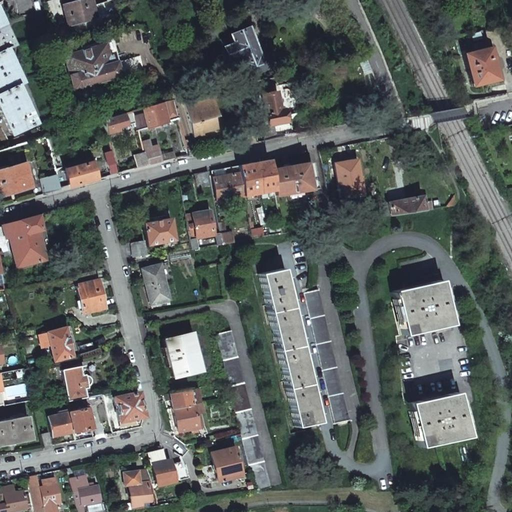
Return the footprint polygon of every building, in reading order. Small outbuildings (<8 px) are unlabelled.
[(63,8),(68,25),(95,17),(90,0),(80,0),(81,2),(63,8)] [(0,50),(4,49),(12,45),(0,20),(0,50)] [(221,47),(231,70),(241,66),(245,76),(263,68),(264,64),(262,59),(258,57),(257,58),(245,28),(229,35),(219,39),(222,47),(221,47)] [(473,44),(482,42),(480,30),(465,33),(470,52),(474,51),(473,44)] [(469,86),(495,80),(493,71),(495,67),(493,59),(489,57),(487,48),(485,48),(484,41),(482,42),(473,44),(474,51),(470,52),(461,54),(469,86)] [(62,56),(72,90),(119,76),(115,62),(110,64),(103,44),(62,56)] [(0,91),(16,85),(21,82),(4,49),(0,50),(0,91)] [(0,112),(12,135),(36,124),(16,85),(0,91),(0,112)] [(254,96),(260,127),(266,125),(284,122),(281,109),(278,110),(274,92),(254,96)] [(183,102),(193,139),(203,136),(202,133),(216,129),(213,117),(216,116),(210,95),(183,102)] [(133,123),(135,130),(137,130),(176,118),(171,100),(129,112),(131,115),(133,123)] [(102,120),(106,134),(116,130),(116,128),(133,123),(131,115),(129,112),(102,120)] [(143,153),(146,165),(161,161),(157,145),(150,147),(148,140),(140,142),(143,153)] [(103,153),(107,166),(114,163),(111,151),(103,153)] [(133,156),(136,168),(146,165),(143,153),(133,156)] [(333,163),(339,198),(361,194),(355,159),(333,163)] [(237,166),(242,196),(272,190),(269,170),(267,160),(237,166)] [(64,170),(69,187),(96,179),(91,162),(64,170)] [(272,190),(274,196),(314,188),(309,162),(269,170),(272,190)] [(0,169),(0,195),(30,187),(23,163),(0,169)] [(107,166),(109,175),(117,173),(114,163),(107,166)] [(210,171),(216,201),(242,196),(237,166),(210,171)] [(193,174),(196,189),(210,186),(207,171),(193,174)] [(38,179),(43,194),(60,189),(55,174),(38,179)] [(390,216),(427,210),(425,202),(421,202),(420,196),(387,203),(390,216)] [(376,205),(378,218),(390,216),(387,203),(379,204),(376,205)] [(185,215),(192,250),(197,249),(196,238),(212,235),(208,214),(200,216),(200,212),(185,215)] [(8,237),(17,267),(44,260),(36,230),(40,230),(36,216),(1,224),(5,238),(8,237)] [(142,223),(146,246),(173,241),(169,218),(142,223)] [(219,234),(221,244),(231,242),(229,233),(219,234)] [(129,243),(132,257),(145,255),(143,241),(129,243)] [(140,269),(150,304),(168,299),(159,264),(140,269)] [(258,274),(295,427),(317,422),(281,269),(258,274)] [(93,271),(76,275),(78,284),(95,280),(93,271)] [(78,284),(75,285),(82,314),(104,308),(97,279),(95,280),(78,284)] [(392,291),(403,335),(449,324),(439,280),(392,291)] [(302,292),(333,423),(348,420),(316,289),(302,292)] [(49,345),(53,361),(71,356),(64,327),(41,334),(44,347),(49,345)] [(214,334),(254,492),(269,487),(229,331),(214,334)] [(161,339),(171,378),(200,370),(190,332),(161,339)] [(77,346),(79,354),(93,350),(91,342),(77,346)] [(62,370),(69,401),(87,397),(86,388),(89,387),(88,385),(90,385),(91,384),(92,382),(93,381),(92,378),(89,376),(88,376),(86,376),(86,374),(83,375),(81,366),(62,370)] [(190,405),(198,403),(199,403),(196,388),(163,394),(163,397),(169,396),(172,408),(190,405)] [(112,397),(118,422),(142,416),(137,392),(112,397)] [(409,403),(419,447),(466,436),(455,392),(409,403)] [(68,403),(70,411),(85,407),(83,400),(68,403)] [(172,408),(177,431),(200,426),(199,426),(197,413),(200,412),(201,410),(199,404),(198,403),(190,405),(172,408)] [(68,411),(72,432),(90,427),(85,407),(70,411),(68,411)] [(47,416),(52,437),(72,432),(68,411),(47,416)] [(0,420),(0,444),(29,439),(25,416),(0,420)] [(118,422),(120,431),(139,427),(143,421),(142,416),(118,422)] [(40,434),(43,447),(51,445),(47,433),(40,434)] [(209,453),(217,481),(240,475),(233,447),(209,453)] [(156,486),(173,481),(180,479),(188,477),(183,461),(169,464),(168,459),(162,460),(160,449),(146,452),(155,481),(156,486)] [(35,475),(26,477),(28,489),(37,487),(35,475)] [(84,476),(67,479),(70,492),(76,491),(79,504),(99,501),(96,485),(87,487),(84,476)] [(41,487),(37,487),(28,489),(32,511),(43,510),(43,511),(54,511),(53,503),(58,502),(53,478),(46,479),(48,485),(41,487)] [(126,484),(130,509),(141,508),(140,502),(148,501),(146,482),(126,484)] [(7,511),(8,511),(24,509),(23,503),(27,502),(24,490),(10,493),(2,494),(3,505),(6,504),(7,511)]
